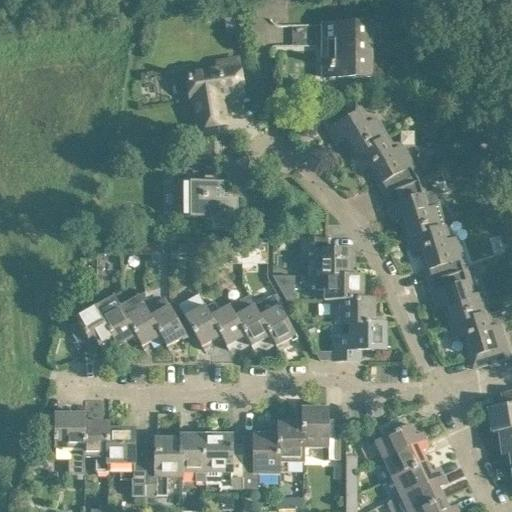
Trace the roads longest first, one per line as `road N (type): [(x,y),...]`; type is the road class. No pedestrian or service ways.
road 1 (residential): [(46,389),(435,387)]
road 2 (residential): [(435,387),(374,253),(295,163),(261,145)]
road 3 (residential): [(498,511),(435,387)]
